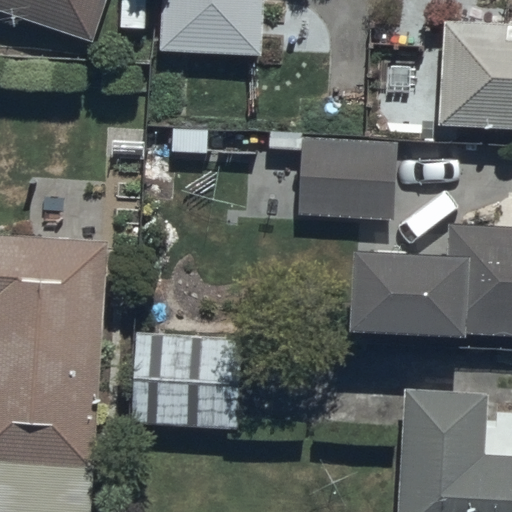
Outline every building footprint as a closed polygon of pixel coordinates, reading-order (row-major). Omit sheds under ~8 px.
[(0,0),(96,32),(106,0),(0,0)] [(265,43),(266,0),(163,0),(163,40),(265,43)] [(511,10),(439,9),(436,117),(511,118),(511,10)] [(392,212),(396,129),(271,123),(270,142),(303,143),(300,208),(392,212)] [(511,328),(511,216),(446,212),(445,231),(356,229),(354,314),(447,316),(447,327),(511,328)] [(0,511),(89,511),(108,233),(0,225),(0,511)] [(136,322),(131,415),(239,421),(244,327),(136,322)] [(407,381),(401,511),(511,511),(511,441),(482,441),(484,384),(407,381)]
